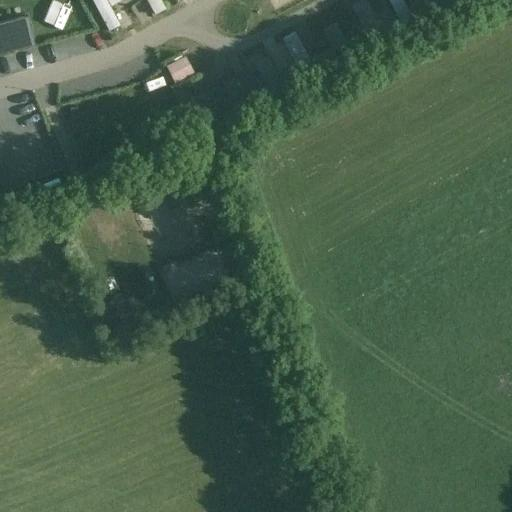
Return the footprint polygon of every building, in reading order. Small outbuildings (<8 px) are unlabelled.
[(266,0),(259,0),(241,6),(248,25),(272,17),(266,0)] [(414,24),(401,0),(387,0),(403,29),(414,24)] [(447,6),(443,0),(429,0),(436,11),(447,6)] [(203,20),(223,12),(219,3),(199,11),(203,20)] [(368,6),(357,12),(374,44),(384,38),(368,6)] [(220,19),(230,41),(249,32),(239,10),(220,19)] [(27,16),(0,22),(0,55),(35,46),(27,16)] [(342,60),(352,55),(336,23),(326,28),(342,60)] [(314,71),(298,42),(286,48),(302,77),(314,71)] [(161,43),(149,47),(159,77),(171,72),(161,43)] [(267,60),(256,65),(273,96),(283,90),(267,60)] [(252,108),(236,75),(221,83),(230,101),(215,108),(223,123),(252,108)] [(218,216),(204,221),(208,233),(222,228),(218,216)]
